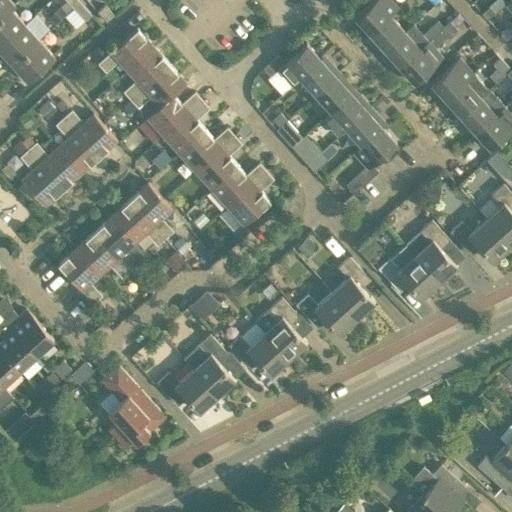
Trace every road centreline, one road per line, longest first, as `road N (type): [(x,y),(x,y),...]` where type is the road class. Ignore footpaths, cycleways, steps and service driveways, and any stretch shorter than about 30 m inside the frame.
road 1 (tertiary): [(149,511),(511,325)]
road 2 (residential): [(315,210),(238,278),(181,277),(92,353),(11,269)]
road 3 (residential): [(439,153),(351,226),(337,210),(315,210)]
road 4 (residential): [(315,210),(317,189),(227,88)]
road 5 (residential): [(227,88),(144,0)]
